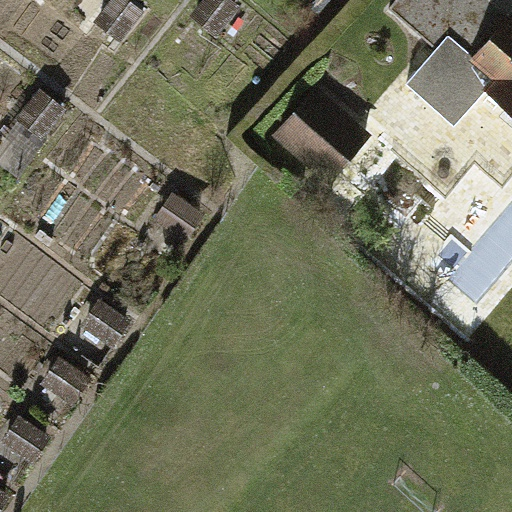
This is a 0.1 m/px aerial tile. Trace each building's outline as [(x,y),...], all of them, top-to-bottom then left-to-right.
[(114,0),(99,18),(119,34),(138,11),(124,0),(114,0)] [(207,0),(196,14),(217,30),(235,6),(227,0),(207,0)] [(511,16),(493,0),(396,0),(390,8),(439,50),(450,37),(472,56),(393,149),(443,195),(472,161),(503,187),(511,176),(511,16)] [(366,136),(315,91),(279,132),(331,177),(366,136)] [(41,93),(21,116),(42,132),(61,109),(41,93)] [(174,196),(160,217),(185,235),(199,214),(174,196)] [(102,303),(87,323),(112,341),(126,321),(102,303)] [(61,360),(47,381),(72,398),(86,378),(61,360)] [(21,419),(7,440),(32,457),(46,436),(21,419)]
